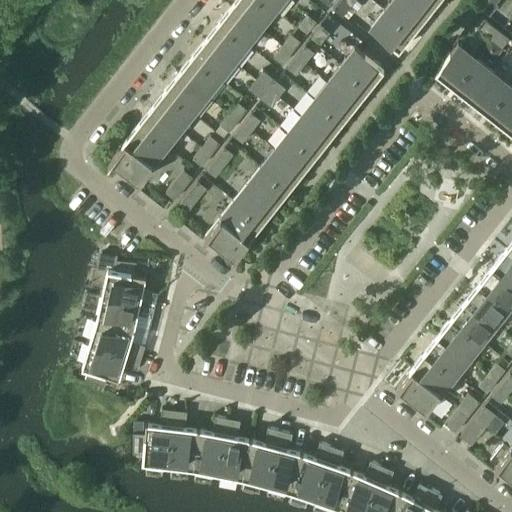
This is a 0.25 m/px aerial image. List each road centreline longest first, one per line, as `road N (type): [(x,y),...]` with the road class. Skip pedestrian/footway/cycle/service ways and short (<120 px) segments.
road 1 (residential): [(511,166),(420,93),(252,304)]
road 2 (residential): [(189,260),(71,157),(82,130),(187,0)]
road 3 (residential): [(359,390),(333,419),(161,372),(189,260)]
road 4 (residential): [(359,390),(511,194)]
road 5 (residential): [(508,511),(359,390)]
road 6 (residential): [(359,390),(252,304)]
